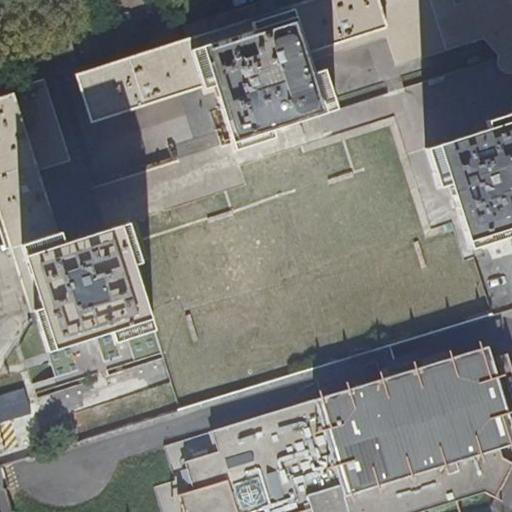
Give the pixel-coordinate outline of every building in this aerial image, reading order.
[(511,8),(504,0),(306,0),(144,52),(76,74),(92,120),(158,99),(204,85),(205,89),(216,85),(236,149),(276,136),(273,129),(338,108),(325,69),(315,72),(310,58),(372,38),(370,33),(380,29),(386,27),(397,63),(485,35),(502,55),(506,69),(511,67),(511,8)] [(59,386),(163,354),(155,329),(157,328),(137,264),(146,262),(132,222),(67,242),(63,233),(58,234),(52,214),(36,165),(56,158),(34,86),(0,97),(0,217),(3,228),(30,312),(35,311),(59,386)] [(511,225),(511,112),(487,120),(488,128),(426,147),(438,187),(451,184),(471,248),(511,236),(508,227),(511,225)] [(511,420),(489,347),(212,431),(219,452),(185,462),(194,491),(179,496),(183,511),(424,511),(485,494),(497,500),(511,471),(511,461),(504,458),(501,449),(511,445),(511,420)] [(0,393),(0,420),(35,410),(27,385),(0,393)]
